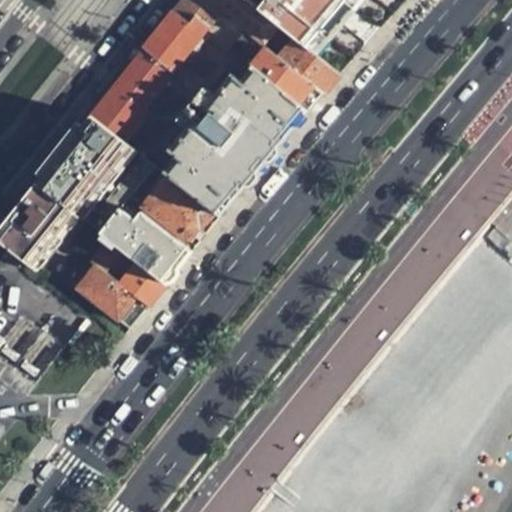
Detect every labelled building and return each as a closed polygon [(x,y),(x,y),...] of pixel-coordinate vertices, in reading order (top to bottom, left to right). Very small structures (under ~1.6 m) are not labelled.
[(210,24),(180,0),(162,23),(117,79),(91,113),(125,140),(147,112),(143,108),(149,100),(173,70),(179,63),(210,24)] [(221,9),(210,0),(179,0),(180,0),(210,24),(221,9)] [(210,0),(221,9),(246,26),(260,9),(247,0),(210,0)] [(247,0),(260,9),(278,24),(294,37),(312,52),(344,14),(355,0),(247,0)] [(244,30),(262,44),(278,24),(260,9),(246,26),(244,30)] [(251,66),(307,111),(315,101),(322,92),(278,57),(262,44),(244,30),(229,48),(251,66)] [(294,37),(278,57),(322,92),(331,83),(339,73),(312,52),(294,37)] [(184,66),(179,63),(173,70),(178,74),(184,66)] [(213,208),(221,215),(261,166),(307,111),(251,66),(242,78),(232,72),(216,92),(205,84),(195,97),(213,112),(206,121),(189,107),(180,118),(188,126),(169,148),(178,156),(166,171),(168,173),(213,208)] [(143,108),(147,112),(154,103),(149,100),(143,108)] [(125,140),(91,113),(58,153),(35,183),(75,213),(82,218),(138,150),(125,140)] [(168,173),(143,205),(187,239),(193,232),(202,221),(213,208),(168,173)] [(18,204),(0,227),(0,241),(32,267),(75,213),(35,183),(18,204)] [(110,239),(165,282),(178,267),(191,251),(142,211),(135,219),(121,209),(102,233),(110,239)] [(138,297),(147,304),(155,294),(165,282),(110,239),(93,260),(98,264),(138,297)] [(138,297),(98,264),(78,288),(118,320),(128,309),(138,297)]
